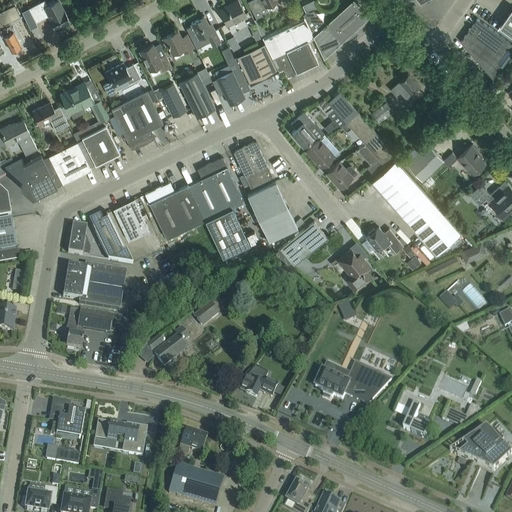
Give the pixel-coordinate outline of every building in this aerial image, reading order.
[(69,20),(61,4),(56,6),(53,0),(47,4),(44,0),(43,0),(28,8),(36,22),(48,15),(55,28),(69,20)] [(238,0),(235,0),(219,9),(227,26),(246,16),(238,0)] [(258,0),(249,5),(256,18),(277,7),(275,2),(278,0),(258,0)] [(362,23),(369,16),(354,0),(351,0),(325,24),(313,10),(303,15),(304,17),(313,37),(323,58),(349,35),(350,35),(351,35),(352,35),(353,34),(354,33),(354,32),(354,31),(354,30),(357,27),(358,28),(359,28),(360,28),(360,27),(361,27),(361,26),(362,25),(362,24),(362,23)] [(14,3),(0,10),(0,29),(0,30),(11,51),(21,45),(10,25),(22,19),(14,3)] [(511,9),(500,26),(511,34),(511,9)] [(192,24),(186,27),(196,48),(210,41),(212,45),(220,41),(213,27),(210,28),(204,16),(191,23),(192,24)] [(313,37),(304,17),(262,37),(279,71),(283,69),(287,77),(295,74),(294,73),(296,72),(318,61),(308,40),(313,37)] [(511,51),(511,42),(478,18),(461,41),(493,78),(511,51)] [(178,30),(162,38),(166,45),(167,44),(172,54),(182,48),(184,52),(193,48),(187,34),(186,34),(187,36),(182,39),(178,30)] [(233,36),(226,39),(232,51),(239,47),(233,36)] [(237,56),(234,57),(236,61),(247,84),(250,83),(277,70),(264,43),(237,56)] [(153,44),(139,51),(149,70),(157,66),(160,72),(172,67),(165,54),(159,57),(153,44)] [(217,78),(212,81),(219,95),(224,93),(229,104),(230,104),(231,103),(245,97),(243,92),(249,89),(247,84),(236,61),(228,65),(215,71),(217,77),(216,77),(217,78)] [(111,81),(103,85),(108,94),(110,95),(115,93),(115,90),(113,86),(127,79),(128,83),(140,77),(133,64),(126,68),(123,63),(106,71),(111,81)] [(197,70),(178,80),(197,116),(215,107),(202,80),(210,77),(205,67),(197,71),(197,70)] [(390,89),(396,96),(400,92),(407,100),(413,95),(410,92),(419,85),(408,73),(390,89)] [(61,93),(60,94),(65,103),(60,106),(64,116),(94,101),(84,81),(84,82),(85,84),(62,95),(61,93)] [(173,83),(160,89),(173,116),(187,110),(173,83)] [(158,99),(162,97),(158,88),(153,90),(158,99)] [(146,90),(111,108),(131,149),(155,137),(151,129),(163,123),(146,90)] [(327,101),(334,109),(328,114),(339,127),(341,126),(358,112),(339,91),(327,101)] [(100,100),(93,103),(102,120),(109,117),(100,100)] [(386,100),(372,111),(379,121),(394,110),(386,100)] [(68,124),(64,116),(60,106),(54,109),(50,103),(41,107),(41,106),(33,110),(40,125),(50,119),(55,130),(68,124)] [(304,111),(290,123),(295,129),(292,132),(303,145),(314,135),(308,128),(314,122),(304,111)] [(358,112),(341,126),(345,131),(350,127),(364,142),(375,132),(358,112)] [(9,124),(0,128),(0,129),(7,143),(14,140),(19,142),(25,154),(37,148),(29,132),(23,120),(10,126),(9,124)] [(81,137),(82,139),(77,141),(90,166),(95,163),(96,166),(109,160),(108,158),(120,152),(106,124),(81,137)] [(395,154),(375,132),(357,149),(370,163),(367,166),(373,173),(383,164),(384,164),(395,154)] [(319,139),(306,150),(321,166),(333,155),(319,139)] [(256,140),(233,151),(250,187),(273,176),(256,140)] [(90,166),(77,141),(46,157),(60,185),(91,169),(90,166)] [(429,143),(418,153),(415,150),(404,159),(407,163),(406,163),(422,180),(444,160),(429,143)] [(473,144),(457,157),(458,158),(457,158),(464,165),(466,164),(474,173),(486,162),(478,153),(479,151),(473,144)] [(444,160),(449,166),(457,158),(458,158),(457,157),(452,152),(444,160)] [(60,185),(46,157),(43,158),(42,156),(39,157),(5,174),(6,175),(16,185),(32,199),(57,186),(60,185)] [(201,177),(188,184),(205,220),(222,256),(249,243),(232,207),(244,201),(222,156),(197,168),(201,177)] [(396,158),(370,181),(435,254),(461,231),(396,158)] [(347,167),(345,169),(338,161),(326,172),(340,187),(352,176),(357,172),(351,166),(347,167)] [(16,185),(6,175),(5,174),(0,165),(0,181),(11,191),(16,185)] [(275,180),(247,194),(269,240),(297,226),(275,180)] [(482,184),(470,194),(479,204),(487,198),(498,210),(496,212),(503,220),(511,212),(511,213),(511,190),(511,188),(511,187),(505,180),(490,193),(482,184)] [(205,220),(188,184),(174,190),(170,181),(145,193),(167,238),(205,220)] [(0,188),(0,217),(11,216),(7,195),(0,188)] [(134,199),(113,209),(128,240),(149,230),(134,199)] [(107,211),(89,220),(108,260),(133,264),(107,211)] [(11,220),(0,221),(0,263),(19,260),(17,249),(16,250),(11,220)] [(314,220),(280,248),(275,252),(288,265),(291,262),(294,265),(328,237),(314,220)] [(72,225),(68,253),(82,256),(87,227),(72,225)] [(398,239),(389,227),(383,232),(379,227),(375,229),(374,228),(368,232),(370,234),(366,237),(376,251),(380,248),(381,250),(387,245),(394,253),(403,246),(402,244),(405,242),(401,236),(398,239)] [(481,242),(460,252),(465,263),(487,253),(481,242)] [(415,252),(408,244),(403,248),(409,256),(415,252)] [(351,249),(337,259),(354,280),(349,284),(355,291),(371,278),(366,271),(371,268),(363,257),(360,260),(351,249)] [(421,262),(415,255),(406,262),(412,269),(421,262)] [(68,265),(62,297),(79,300),(78,304),(120,311),(126,271),(85,264),(85,268),(68,265)] [(15,271),(14,279),(22,280),(23,272),(15,271)] [(219,294),(225,300),(233,293),(229,287),(219,294)] [(447,292),(440,298),(450,310),(454,306),(447,298),(450,295),(447,292)] [(150,301),(125,313),(127,317),(152,305),(150,301)] [(210,303),(194,316),(201,324),(210,317),(211,318),(218,313),(210,303)] [(349,303),(340,307),(345,318),(354,313),(349,303)] [(66,315),(67,308),(57,306),(56,313),(66,315)] [(0,329),(12,331),(15,310),(0,307),(0,329)] [(68,319),(65,333),(69,333),(66,347),(81,349),(83,336),(82,335),(83,329),(100,332),(109,333),(112,316),(70,309),(68,319)] [(511,313),(510,309),(499,315),(505,327),(511,323),(511,313)] [(177,336),(154,354),(163,367),(174,359),(188,348),(186,345),(183,342),(189,337),(181,328),(175,333),(177,336)] [(159,336),(147,345),(151,352),(164,341),(164,340),(165,340),(163,337),(161,339),(159,336)] [(357,367),(353,375),(327,362),(323,371),(315,387),(324,391),(323,394),(332,398),(334,395),(343,399),(345,394),(351,396),(350,396),(368,404),(391,380),(376,373),(375,375),(357,367)] [(242,382),(237,388),(240,389),(256,397),(259,391),(263,393),(272,397),(277,386),(278,385),(269,381),(264,379),(267,374),(255,368),(245,380),(243,382),(242,382)] [(436,407),(435,407),(434,410),(403,396),(404,393),(398,405),(411,411),(403,429),(427,439),(431,429),(414,422),(418,414),(430,420),(436,407)] [(474,420),(486,412),(470,405),(465,416),(474,420)] [(80,439),(84,412),(68,410),(54,407),(52,417),(59,418),(56,434),(79,438),(79,439),(80,439)] [(448,421),(453,410),(447,408),(442,419),(448,421)] [(132,427),(97,421),(96,432),(95,438),(116,442),(116,438),(117,438),(124,439),(123,444),(122,452),(128,454),(142,456),(147,428),(146,428),(144,438),(131,435),(132,427)] [(468,448),(460,456),(473,462),(477,464),(494,472),(511,454),(511,453),(501,442),(504,440),(493,428),(490,431),(487,427),(463,443),(468,448)] [(185,428),(178,452),(187,456),(190,449),(202,453),(207,436),(185,428)] [(73,453),(58,451),(56,459),(56,461),(78,465),(80,454),(73,453)] [(177,464),(169,493),(215,507),(223,478),(177,464)] [(289,496),(287,500),(296,504),(293,511),(295,511),(307,511),(313,503),(304,498),(309,489),(306,487),(307,486),(300,482),(300,484),(297,482),(293,490),(291,489),(288,495),(289,496)] [(24,510),(37,511),(48,511),(50,503),(56,503),(58,490),(44,487),(43,495),(27,492),(26,498),(24,498),(22,507),(25,507),(24,510)] [(128,511),(129,511),(131,499),(120,497),(121,492),(106,490),(103,509),(113,511),(112,511),(128,511)] [(97,510),(99,492),(92,491),(90,501),(63,497),(60,511),(88,511),(89,509),(97,510)] [(342,511),(346,505),(340,503),(331,499),(332,496),(326,493),(325,495),(324,495),(316,511),(342,511)]
